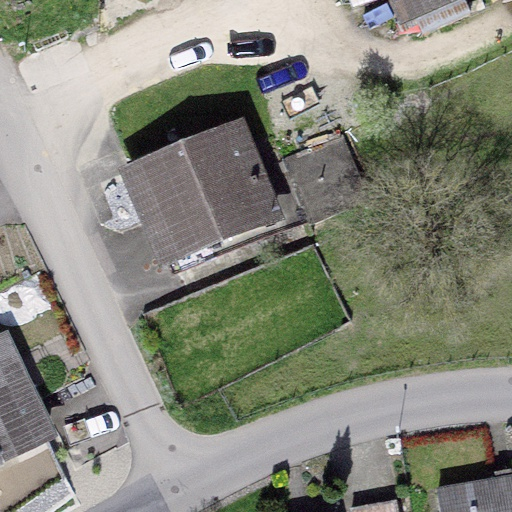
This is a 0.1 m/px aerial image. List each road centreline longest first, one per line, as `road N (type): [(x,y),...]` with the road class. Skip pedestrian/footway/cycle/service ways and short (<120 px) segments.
road 1 (residential): [(7,113),(176,484)]
road 2 (residential): [(176,484),(392,405),(511,393)]
